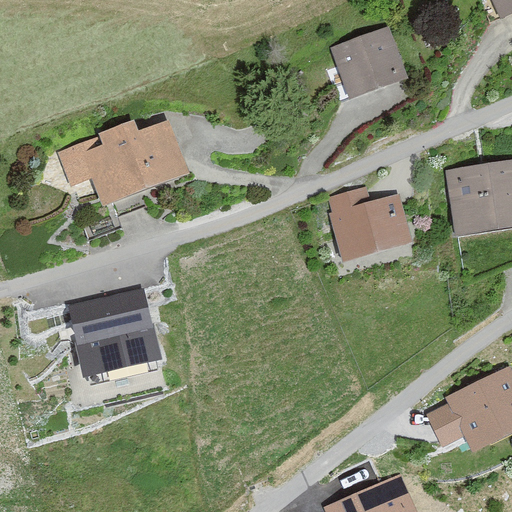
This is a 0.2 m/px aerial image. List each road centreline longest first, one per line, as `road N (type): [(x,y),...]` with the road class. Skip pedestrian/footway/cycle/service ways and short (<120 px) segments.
road 1 (residential): [(0,292),(223,226),(511,106)]
road 2 (residential): [(511,324),(474,344),(264,511)]
